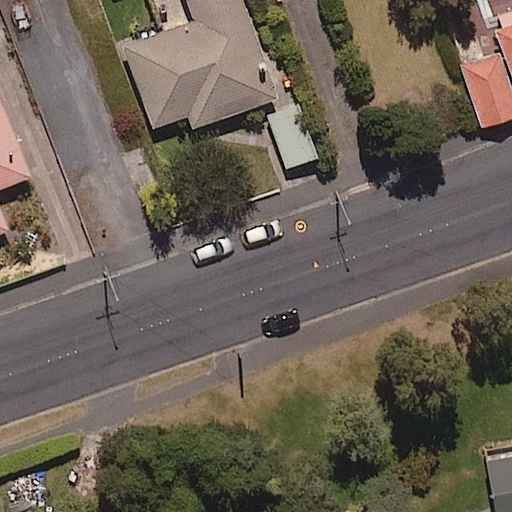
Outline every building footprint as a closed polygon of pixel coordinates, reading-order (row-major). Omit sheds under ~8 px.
[(278,102),(240,0),(183,0),(192,24),(124,50),(155,132),(189,119),(194,133),(278,102)] [(511,14),(495,22),(511,64),(511,14)] [(511,120),(511,95),(498,56),(465,68),(486,130),(511,120)] [(0,193),(30,182),(0,106),(0,237),(8,234),(0,212),(0,193)] [(317,161),(298,108),(270,118),(289,171),(317,161)] [(511,511),(511,439),(486,443),(496,511),(511,511)] [(88,444),(74,484),(105,495),(120,455),(88,444)]
